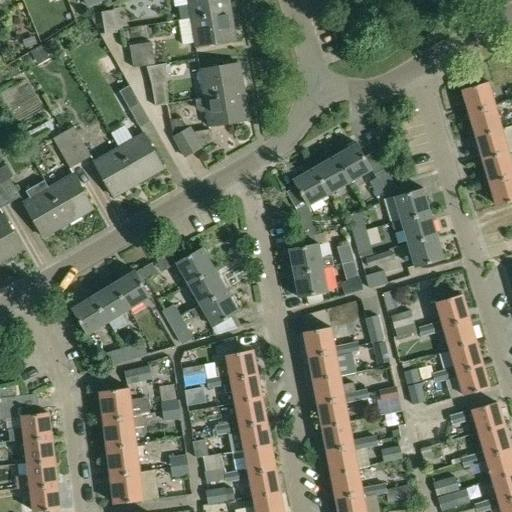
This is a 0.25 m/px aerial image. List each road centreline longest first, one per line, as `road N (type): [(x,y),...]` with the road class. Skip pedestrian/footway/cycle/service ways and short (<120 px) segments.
road 1 (residential): [(241,169),(304,424),(288,449),(299,511)]
road 2 (residential): [(511,387),(414,69)]
road 3 (residential): [(23,293),(241,169)]
road 4 (residential): [(79,511),(60,370),(23,293)]
road 5 (residential): [(241,169),(286,139),(322,80)]
